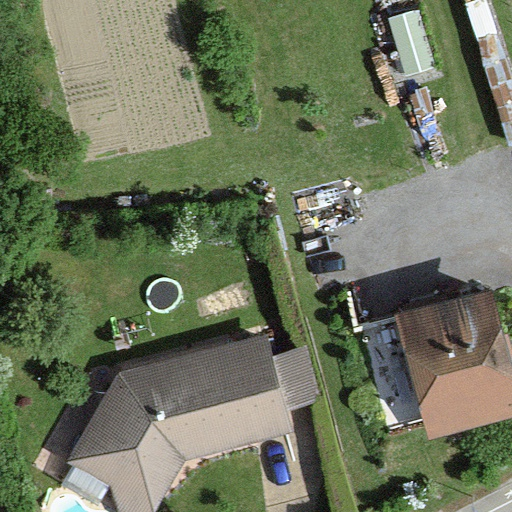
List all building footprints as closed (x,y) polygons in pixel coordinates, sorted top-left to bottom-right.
[(511,363),(493,291),(410,312),(434,405),(474,394),(479,414),(511,405),(511,363)] [(434,405),(410,312),(358,326),(359,330),(366,328),(395,436),(440,425),(434,405)] [(128,490),(161,477),(173,454),(281,424),(276,405),(264,357),(258,336),(120,376),(74,458),(111,480),(128,490)] [(311,396),(299,348),(264,357),(276,405),(311,396)] [(474,394),(434,405),(440,425),(479,414),(474,394)] [(111,480),(74,458),(60,482),(97,504),(111,480)] [(131,506),(161,477),(128,490),(131,506)]
